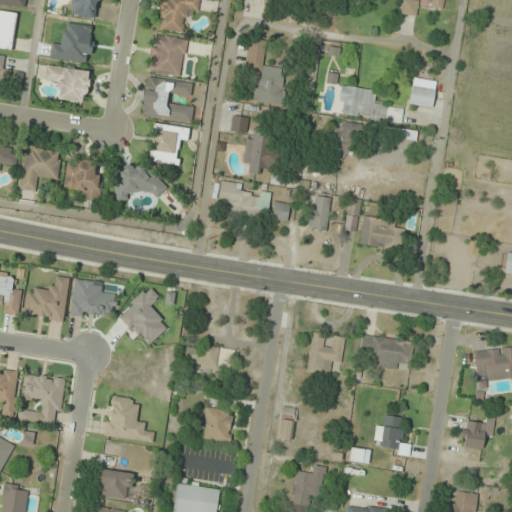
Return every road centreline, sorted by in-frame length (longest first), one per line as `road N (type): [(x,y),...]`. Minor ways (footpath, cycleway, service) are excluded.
road 1 (secondary): [(0,228),(511,312)]
road 2 (residential): [(0,340),(86,353),(62,511)]
road 3 (residential): [(244,511),(280,280)]
road 4 (residential): [(127,0),(111,129),(21,111)]
road 5 (residential): [(455,305),(421,511)]
